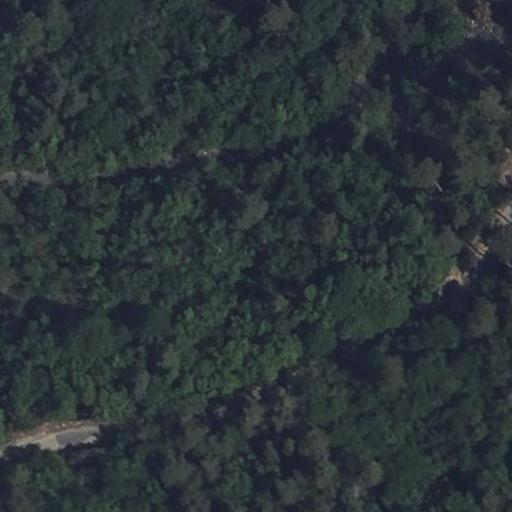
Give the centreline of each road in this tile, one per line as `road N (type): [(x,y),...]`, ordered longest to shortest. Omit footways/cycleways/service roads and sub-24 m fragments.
road 1 (unclassified): [(0,457),(66,439),(251,414),(344,377),(438,318),(511,214)]
road 2 (track): [(426,0),(398,64),(345,128),(258,167),(0,195)]
